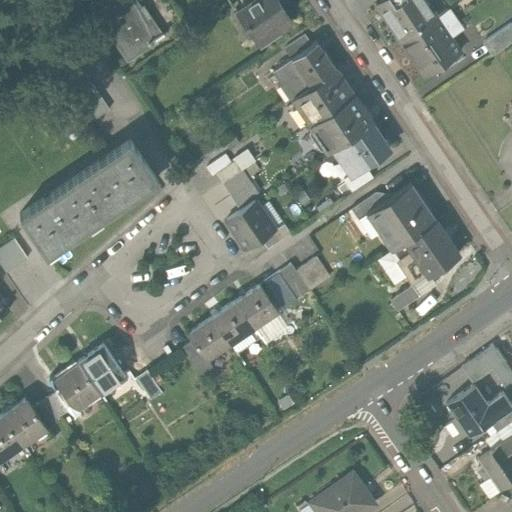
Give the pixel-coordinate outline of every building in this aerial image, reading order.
[(99,0),(84,11),(123,66),(165,36),(138,0),(99,0)] [(262,0),(237,17),(259,50),(292,28),(273,0),(262,0)] [(376,11),(400,44),(438,18),(425,0),(390,0),(391,1),(376,11)] [(438,18),(455,42),(466,34),(449,10),(438,18)] [(438,18),(400,44),(424,78),(462,52),(455,42),(438,18)] [(511,27),(510,24),(481,45),(490,59),(511,42),(511,27)] [(83,124),(106,108),(55,33),(31,49),(83,124)] [(285,54),(290,61),(312,47),(307,39),(285,54)] [(290,61),(271,74),(287,99),(289,98),(335,67),(318,42),(312,47),(290,61)] [(311,125),(355,96),(335,67),(289,98),(308,127),(311,125)] [(373,123),(355,96),(311,125),(329,153),(335,149),(373,123)] [(389,147),(373,123),(335,149),(351,172),(389,147)] [(127,141),(73,179),(102,221),(156,183),(127,141)] [(233,159),(235,162),(245,177),(259,168),(247,150),(233,159)] [(215,177),(238,212),(255,201),(259,198),(245,177),(235,162),(234,163),(228,153),(205,168),(211,179),(215,177)] [(73,179),(18,217),(47,259),(102,221),(73,179)] [(407,242),(449,214),(426,179),(398,198),(372,215),(395,250),(407,242)] [(361,223),(372,215),(398,198),(389,185),(352,209),(353,212),(361,223)] [(238,212),(223,223),(243,253),(261,241),(275,231),(255,201),(238,212)] [(449,214),(407,242),(413,252),(429,275),(472,247),(449,214)] [(283,226),(275,231),(261,241),(267,249),(288,234),(283,226)] [(0,250),(0,262),(8,274),(31,258),(17,238),(0,250)] [(397,262),(402,259),(395,250),(379,260),(394,284),(406,276),(397,262)] [(402,259),(397,262),(406,276),(413,285),(429,275),(413,252),(402,259)] [(328,270),(317,256),(294,272),(305,287),(328,270)] [(0,279),(8,274),(0,262),(0,279)] [(290,266),(278,275),(293,295),(305,287),(294,272),(290,266)] [(277,273),(263,283),(279,305),(293,295),(278,275),(277,273)] [(281,313),(261,284),(237,300),(257,329),(281,313)] [(421,298),(413,285),(391,300),(400,312),(421,298)] [(0,317),(10,310),(0,295),(0,317)] [(233,346),(257,329),(237,300),(213,317),(233,346)] [(233,346),(213,317),(187,335),(192,343),(207,364),(233,346)] [(207,364),(192,343),(181,350),(199,376),(210,369),(207,364)] [(511,374),(491,346),(459,368),(471,385),(483,401),(499,390),(505,386),(501,381),(511,374)] [(102,349),(79,365),(100,396),(124,380),(102,349)] [(79,365),(55,381),(73,408),(77,413),(100,396),(79,365)] [(55,381),(41,390),(60,417),(73,408),(55,381)] [(483,401),(471,385),(445,402),(468,435),(488,421),(510,406),(499,390),(483,401)] [(41,390),(25,402),(44,428),(60,417),(41,390)] [(25,402),(3,418),(25,448),(47,432),(44,428),(25,402)] [(511,408),(510,406),(488,421),(495,431),(511,419),(511,408)] [(0,464),(1,465),(25,448),(3,418),(0,419),(0,464)] [(484,438),(490,447),(511,433),(511,419),(495,431),(484,438)] [(511,433),(490,447),(475,458),(482,468),(474,474),(490,497),(511,481),(511,456),(510,453),(511,451),(511,433)] [(361,511),(378,501),(354,467),(299,505),(303,511),(361,511)]
